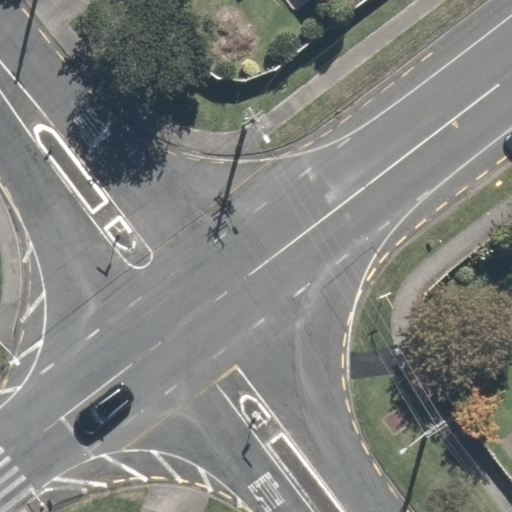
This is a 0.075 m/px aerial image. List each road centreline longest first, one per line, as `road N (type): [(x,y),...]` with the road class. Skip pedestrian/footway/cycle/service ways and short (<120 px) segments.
road 1 (secondary): [(184,324),(511,74)]
road 2 (residential): [(184,324),(0,77)]
road 3 (residential): [(335,511),(184,324)]
road 4 (secondary): [(0,463),(184,324)]
